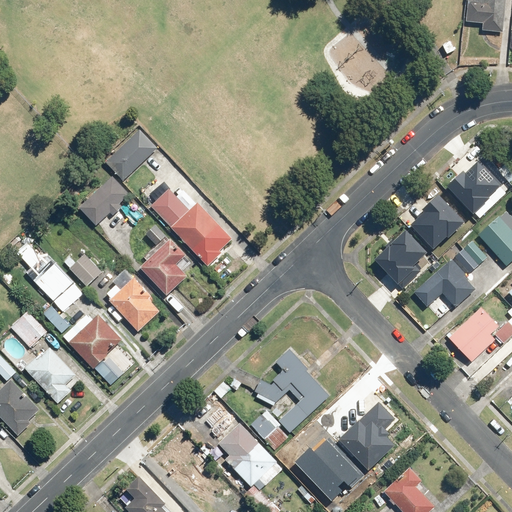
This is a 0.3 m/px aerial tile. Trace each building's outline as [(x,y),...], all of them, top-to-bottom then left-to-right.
[(472,0),(470,28),(503,32),(506,0),(472,0)] [(450,41),(443,44),(447,54),(455,51),(450,41)] [(140,131),(105,163),(124,184),(159,151),(140,131)] [(503,182),(481,159),(468,172),(465,169),(449,185),(475,212),(492,196),(490,194),(503,182)] [(131,196),(113,177),(82,206),(100,225),(131,196)] [(171,188),(152,206),(208,267),(223,253),(220,251),(233,239),(199,203),(191,210),(171,188)] [(427,210),(414,223),(435,246),(448,233),(451,235),(467,219),(441,192),(425,207),(427,210)] [(511,229),(498,215),(478,234),(507,266),(511,261),(511,229)] [(157,225),(147,233),(156,244),(166,236),(157,225)] [(408,228),(376,258),(403,286),(424,266),(418,260),(429,250),(408,228)] [(172,240),(141,268),(167,297),(189,277),(177,264),(187,256),(172,240)] [(474,241),(456,258),(470,273),(488,256),(474,241)] [(46,247),(41,242),(32,250),(41,260),(46,256),(41,251),(46,247)] [(83,253),(69,268),(88,286),(102,272),(83,253)] [(451,260),(414,294),(427,308),(442,294),(455,308),(477,288),(451,260)] [(37,283),(53,299),(70,282),(54,267),(37,283)] [(134,279),(110,301),(140,333),(164,311),(134,279)] [(482,308),(449,339),(470,362),(495,339),(490,334),(499,326),(482,308)] [(28,312),(12,328),(30,347),(46,332),(28,312)] [(124,341),(98,315),(69,344),(95,369),(124,341)] [(511,325),(509,322),(496,334),(505,344),(511,337),(511,325)] [(51,347),(27,369),(58,403),(71,391),(66,385),(77,375),(51,347)] [(290,431),(329,394),(288,351),(277,362),(284,369),(273,379),(276,382),(270,387),(264,380),(255,388),(272,406),(290,389),(301,401),(280,421),(290,431)] [(0,354),(0,372),(6,380),(16,372),(0,354)] [(12,381),(0,391),(0,415),(20,436),(43,414),(12,381)] [(381,401),(339,439),(368,470),(395,445),(384,433),(399,420),(381,401)] [(266,411),(251,425),(275,450),(290,435),(266,411)] [(215,446),(250,485),(277,461),(241,422),(215,446)] [(311,447),(294,464),(333,503),(349,486),(352,489),(366,474),(329,437),(315,451),(311,447)] [(428,511),(434,507),(416,487),(423,481),(410,467),(384,490),(404,511),(428,511)] [(239,511),(246,506),(217,472),(202,485),(214,500),(203,509),(205,511),(239,511)] [(126,506),(131,511),(169,511),(163,505),(166,503),(139,476),(126,488),(135,497),(126,506)] [(277,511),(279,510),(255,486),(244,497),(258,511),(277,511)]
